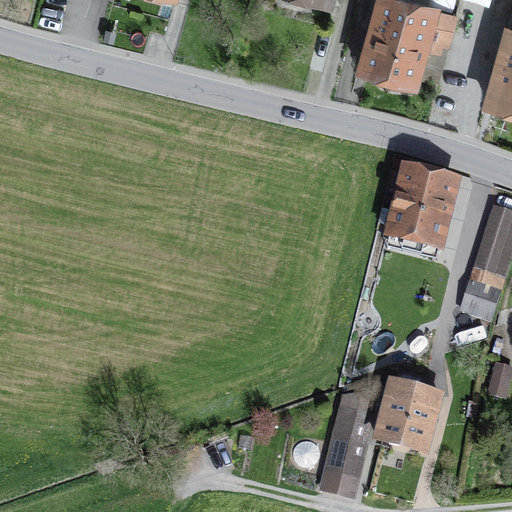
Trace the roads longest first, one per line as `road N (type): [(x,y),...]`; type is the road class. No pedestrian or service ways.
road 1 (tertiary): [(511,173),(0,39)]
road 2 (track): [(206,482),(338,511)]
